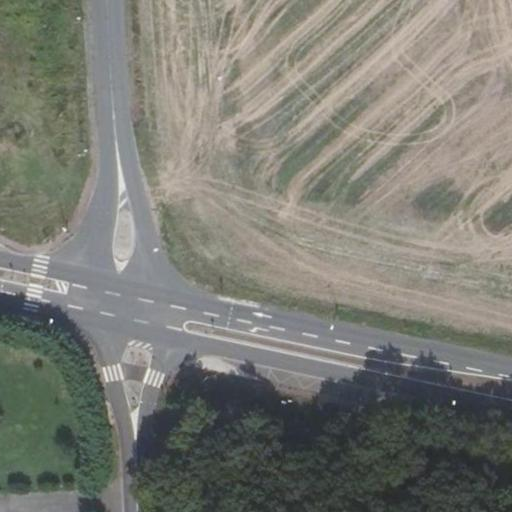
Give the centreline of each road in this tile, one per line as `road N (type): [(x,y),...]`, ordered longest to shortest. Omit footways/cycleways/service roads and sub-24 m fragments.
road 1 (primary): [(511,369),(123,284)]
road 2 (primary): [(143,331),(511,406)]
road 3 (unclassified): [(118,155),(111,0)]
road 4 (primary): [(0,301),(143,331)]
road 5 (unclassified): [(118,155),(98,237),(123,284)]
road 6 (unclassified): [(123,284),(143,228),(118,155)]
road 7 (unclassified): [(143,331),(119,348),(111,374),(136,441)]
road 8 (primary): [(123,284),(0,256)]
